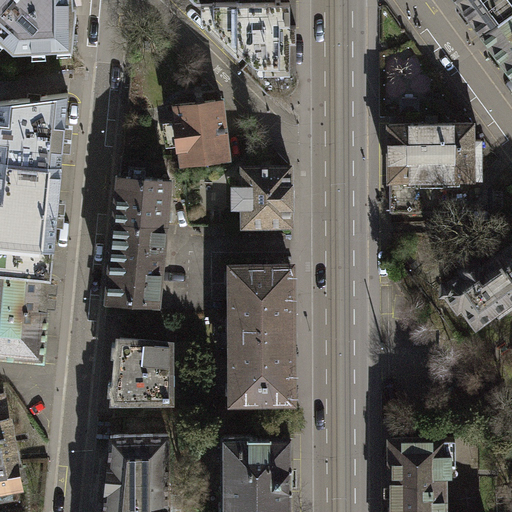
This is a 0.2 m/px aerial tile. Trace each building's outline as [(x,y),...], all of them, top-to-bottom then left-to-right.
[(0,0),(0,39),(12,50),(70,47),(71,8),(71,0),(0,0)] [(511,0),(457,0),(482,33),(511,11),(511,0)] [(223,2),(197,2),(197,5),(197,21),(236,58),(240,54),(250,64),(261,67),(261,74),(290,74),(290,41),(295,41),(295,25),(290,25),(290,2),(223,2)] [(511,11),(482,33),(511,73),(511,11)] [(0,98),(0,157),(61,163),(68,92),(0,98)] [(222,99),(174,104),(181,162),(228,157),(222,99)] [(471,121),(388,122),(389,178),(481,177),(481,138),(472,138),(471,121)] [(0,269),(51,274),(61,163),(0,157),(0,269)] [(291,165),(243,165),(243,223),(291,223),(291,165)] [(171,172),(119,167),(114,218),(166,223),(171,172)] [(481,177),(389,178),(389,211),(451,211),(451,221),(482,221),(482,209),(489,209),(489,184),(482,184),(481,177)] [(158,303),(166,223),(114,218),(106,298),(158,303)] [(511,242),(497,254),(511,274),(511,242)] [(511,295),(511,274),(497,254),(485,262),(481,257),(477,260),(474,257),(467,257),(462,261),(460,268),(462,271),(442,286),(457,306),(462,303),(476,322),(511,295)] [(232,265),(233,330),(291,330),(290,264),(232,265)] [(51,274),(0,269),(0,302),(49,307),(51,274)] [(0,353),(44,357),(49,307),(0,302),(0,353)] [(233,330),(234,395),(291,396),(291,330),(233,330)] [(168,397),(169,341),(120,336),(113,395),(168,397)] [(0,415),(0,488),(22,485),(7,414),(0,415)] [(167,511),(167,432),(109,433),(102,511),(167,511)] [(290,511),(290,433),(223,434),(222,511),(290,511)] [(390,511),(444,511),(444,473),(456,473),(456,437),(390,437),(390,511)]
